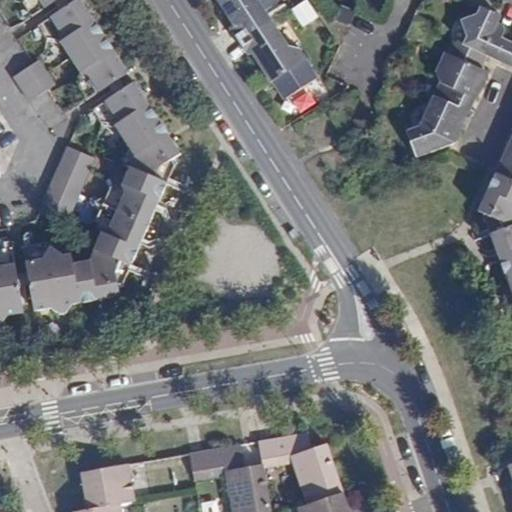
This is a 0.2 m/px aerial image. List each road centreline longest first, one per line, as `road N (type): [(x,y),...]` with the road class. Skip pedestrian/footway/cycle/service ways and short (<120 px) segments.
road 1 (residential): [(368,361),(355,291),(168,0)]
road 2 (residential): [(368,361),(10,423)]
road 3 (residential): [(451,511),(412,391),(368,361)]
road 4 (residential): [(0,190),(18,182),(35,139),(0,82)]
